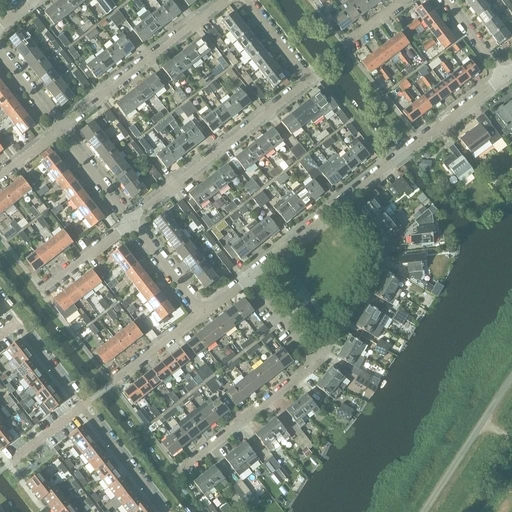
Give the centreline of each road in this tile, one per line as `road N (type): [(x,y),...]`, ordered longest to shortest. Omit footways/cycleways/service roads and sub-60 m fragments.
road 1 (residential): [(129,222),(309,82)]
road 2 (residential): [(339,206),(504,75)]
road 3 (residential): [(60,130),(223,0)]
road 4 (residential): [(315,363),(377,258),(339,206)]
road 5 (residential): [(179,472),(315,363)]
road 6 (unclassified): [(427,511),(511,382)]
road 7 (residential): [(161,511),(81,408)]
